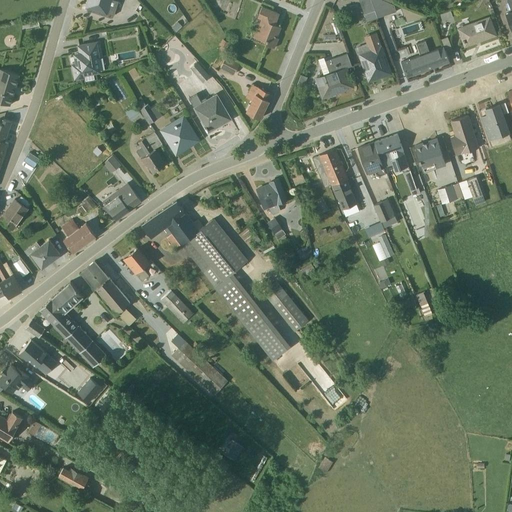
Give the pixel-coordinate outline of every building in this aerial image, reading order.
[(88,0),(86,8),(88,8),(107,14),(107,13),(113,16),(117,2),(112,0),(88,0)] [(376,19),(369,0),(358,0),(366,22),(366,23),(376,19)] [(370,0),(376,19),(395,11),(393,5),(389,4),(390,0),(370,0)] [(264,45),(273,48),(277,39),(274,37),(275,35),(276,35),(280,27),(274,24),(273,22),(277,13),(261,7),(258,15),(255,14),(254,17),(251,25),(253,26),(257,27),(253,37),(265,42),(264,45)] [(457,28),(464,46),(494,35),(488,17),(457,28)] [(335,35),(339,33),(335,22),(331,23),(335,35)] [(441,39),(445,50),(451,48),(447,37),(441,39)] [(355,47),(368,81),(390,74),(378,39),(355,47)] [(221,40),(219,45),(225,48),(228,43),(221,40)] [(448,62),(448,61),(443,46),(428,51),(424,41),(416,44),(419,55),(400,62),(406,77),(448,62)] [(102,57),(100,42),(78,46),(79,53),(74,55),(75,64),(71,65),(74,79),(83,77),(83,76),(100,73),(98,58),(102,57)] [(351,66),(346,54),(324,61),(323,57),(317,59),(323,76),(315,79),(321,98),(352,87),(346,68),(351,66)] [(225,56),(219,68),(233,75),(239,64),(225,56)] [(210,77),(196,62),(189,68),(202,83),(210,77)] [(0,102),(9,106),(18,75),(0,69),(0,102)] [(306,77),(300,75),(296,85),(302,88),(306,77)] [(245,112),(259,119),(271,94),(251,84),(245,98),(251,100),(245,112)] [(196,94),(188,99),(193,107),(192,107),(206,130),(218,123),(220,125),(230,119),(215,94),(206,99),(205,97),(200,101),(196,94)] [(142,100),(136,104),(148,124),(161,116),(155,105),(150,109),(147,104),(145,105),(142,100)] [(508,112),(504,103),(485,109),(487,115),(481,117),(489,140),(507,133),(501,115),(508,112)] [(140,115),(134,105),(124,112),(130,121),(140,115)] [(191,145),(198,141),(182,115),(160,129),(159,129),(175,154),(190,144),(191,145)] [(478,147),(467,115),(450,121),(454,135),(449,137),(455,155),(478,147)] [(0,140),(4,142),(11,122),(10,122),(3,119),(1,124),(0,123),(0,140)] [(115,129),(110,123),(106,126),(110,133),(115,129)] [(147,165),(152,171),(164,163),(155,149),(161,145),(153,132),(137,143),(140,148),(135,152),(145,166),(147,165)] [(396,134),(374,142),(383,167),(392,164),(394,171),(408,166),(396,134)] [(422,143),(414,146),(422,173),(445,165),(436,139),(428,141),(428,143),(423,145),(422,143)] [(374,142),(357,148),(366,174),(373,171),(376,175),(377,175),(379,175),(385,173),(374,142)] [(92,151),(97,156),(101,152),(97,147),(92,151)] [(346,177),(334,149),(312,158),(315,166),(315,167),(318,165),(320,171),(317,172),(321,182),(318,184),(321,189),(346,177)] [(112,156),(103,163),(106,167),(109,165),(113,170),(119,165),(112,156)] [(409,191),(411,196),(419,193),(417,188),(415,188),(409,171),(402,173),(407,185),(411,184),(413,189),(409,191)] [(458,183),(464,200),(472,197),(474,204),(483,200),(481,195),(487,192),(484,184),(485,184),(482,174),(458,183)] [(346,179),(346,177),(331,185),(341,208),(355,202),(346,179)] [(277,179),(269,182),(270,184),(256,189),(264,210),(268,208),(270,213),(272,214),(278,212),(279,210),(277,204),(285,202),(277,179)] [(115,191),(102,201),(115,219),(128,209),(140,200),(127,183),(115,191)] [(461,197),(457,184),(452,185),(451,185),(437,190),(441,204),(456,199),(456,198),(461,197)] [(17,201),(14,199),(0,218),(0,220),(13,230),(27,209),(26,208),(30,203),(20,196),(17,201)] [(95,206),(87,196),(82,201),(84,203),(77,208),(83,216),(95,206)] [(387,199),(373,205),(380,222),(381,221),(384,227),(390,225),(387,219),(394,216),(387,199)] [(327,210),(322,200),(317,202),(321,213),(327,210)] [(231,273),(247,260),(213,218),(203,226),(197,219),(193,222),(175,201),(160,211),(157,212),(203,273),(271,361),(289,347),(290,346),(231,273)] [(444,215),(440,204),(435,206),(439,217),(444,215)] [(157,212),(141,224),(151,237),(163,228),(168,235),(166,237),(174,249),(181,244),(157,212)] [(36,228),(45,221),(40,215),(33,220),(32,219),(30,220),(36,228)] [(274,218),(266,223),(277,239),(278,239),(281,243),(286,239),(283,235),(284,234),(274,218)] [(71,220),(61,227),(67,236),(62,239),(72,252),(94,235),(85,222),(77,228),(71,220)] [(382,230),(378,222),(365,228),(369,236),(382,230)] [(253,236),(247,228),(238,235),(245,243),(253,236)] [(334,228),(328,231),(330,237),(337,234),(334,228)] [(327,235),(325,229),(317,231),(319,237),(327,235)] [(393,254),(384,234),(377,237),(379,242),(372,245),(379,261),(393,254)] [(255,235),(252,238),(257,245),(261,242),(255,235)] [(59,254),(48,239),(30,252),(41,267),(59,254)] [(296,250),(300,260),(310,256),(306,247),(296,250)] [(137,248),(123,259),(135,274),(137,272),(146,283),(153,276),(145,266),(148,262),(137,248)] [(386,258),(380,261),(382,266),(389,263),(386,258)] [(7,298),(21,290),(5,263),(2,264),(0,260),(0,284),(4,293),(7,298)] [(98,266),(94,261),(80,272),(115,314),(128,326),(135,318),(124,307),(130,302),(99,265),(98,266)] [(316,265),(314,262),(311,264),(310,264),(299,271),(303,277),(314,270),(313,267),(316,265)] [(389,283),(386,271),(377,273),(380,286),(389,283)] [(150,282),(159,294),(170,285),(161,273),(150,282)] [(262,292),(294,331),(308,320),(276,281),(262,292)] [(38,310),(92,367),(105,354),(65,312),(83,296),(70,282),(51,298),(38,310)] [(193,313),(170,290),(160,300),(182,323),(193,313)] [(415,295),(423,316),(432,313),(424,291),(415,295)] [(31,319),(25,328),(24,328),(38,337),(44,328),(31,319)] [(227,381),(178,335),(175,338),(176,339),(165,351),(213,396),(227,381)] [(30,340),(18,354),(26,360),(27,359),(35,366),(37,365),(46,373),(55,362),(46,354),(46,353),(30,340)] [(2,374),(0,376),(0,384),(1,383),(12,393),(16,388),(18,390),(21,386),(27,391),(34,383),(28,378),(28,377),(16,367),(15,368),(11,364),(6,370),(5,369),(1,374),(2,374)] [(100,388),(89,378),(76,392),(88,402),(100,388)] [(109,389),(94,403),(102,412),(117,398),(109,389)] [(0,437),(7,442),(21,421),(9,413),(6,419),(0,415),(0,437)] [(27,432),(34,435),(40,424),(34,421),(27,432)] [(232,438),(223,452),(234,460),(244,446),(232,438)] [(63,467),(57,476),(81,490),(88,478),(70,468),(69,470),(63,467)] [(41,472),(38,477),(50,484),(53,479),(41,472)]
